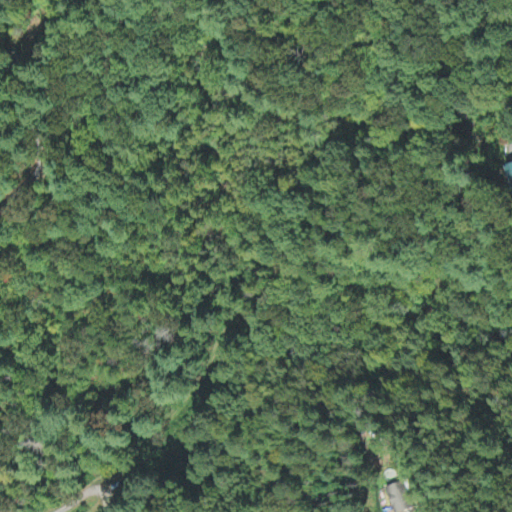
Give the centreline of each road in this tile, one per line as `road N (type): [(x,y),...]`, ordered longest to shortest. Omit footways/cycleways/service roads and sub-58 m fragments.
road 1 (residential): [(99,511),(229,352),(248,346),(260,365),(229,442),(245,511)]
road 2 (residential): [(413,511),(395,454),(373,421),(379,394),(405,389),(511,422)]
